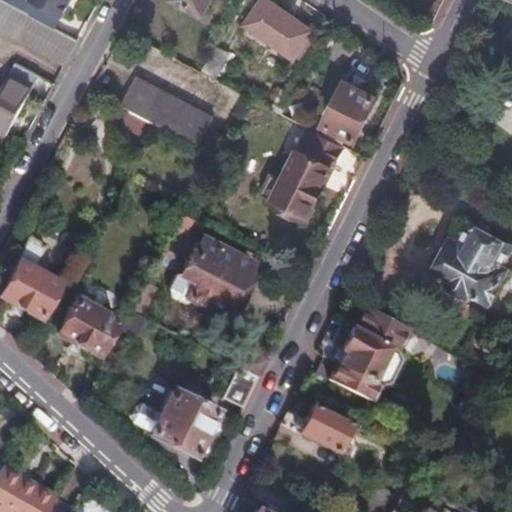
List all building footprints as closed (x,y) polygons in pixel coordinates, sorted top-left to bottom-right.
[(78,41),(61,31),(35,18),(1,0),(0,0),(0,31),(64,67),(78,41)] [(73,0),(34,0),(65,16),(73,0)] [(176,0),(205,15),(212,0),(176,0)] [(266,0),(262,0),(244,27),(294,60),(313,31),(266,0)] [(202,73),(214,79),(237,35),(224,27),(202,73)] [(333,34),(322,52),(344,66),(355,49),(333,34)] [(10,76),(33,89),(38,78),(15,66),(10,76)] [(511,74),(501,92),(511,98),(511,74)] [(2,90),(0,93),(0,133),(5,137),(33,89),(10,76),(2,90)] [(156,125),(192,143),(205,117),(128,77),(115,103),(134,113),(156,125)] [(346,82),(324,127),(357,143),(379,98),(346,82)] [(272,109),(283,115),(292,96),(281,91),(272,109)] [(144,147),(156,125),(134,113),(122,136),(144,147)] [(343,147),(311,130),(285,182),(270,174),(259,196),(307,220),(343,147)] [(183,237),(191,221),(181,216),(173,232),(183,237)] [(453,232),(454,238),(461,242),(472,221),(464,217),(456,225),(453,232)] [(461,242),(454,238),(436,272),(452,280),(455,288),(464,293),(471,290),(493,301),(510,268),(504,266),(511,250),(511,241),(472,221),(461,242)] [(28,239),(0,288),(0,300),(36,320),(55,284),(29,270),(42,247),(28,239)] [(246,265),(197,240),(177,278),(192,285),(185,298),(220,316),(246,265)] [(130,313),(140,319),(154,292),(144,286),(130,313)] [(73,298),(52,335),(93,358),(114,321),(73,298)] [(408,328),(366,305),(353,330),(350,329),(340,349),(343,351),(324,389),(367,410),(380,385),(392,381),(400,365),(395,354),(408,328)] [(235,368),(255,378),(263,363),(237,349),(229,365),(235,368)] [(240,409),(255,378),(235,368),(221,399),(240,409)] [(150,429),(146,436),(190,458),(213,412),(169,391),(160,409),(143,400),(135,403),(130,412),(133,421),(150,429)] [(349,422),(311,404),(297,432),(335,450),(349,422)] [(0,467),(0,511),(43,511),(52,497),(0,467)] [(363,511),(382,511),(392,498),(378,489),(363,511)] [(425,511),(426,511),(440,511),(443,509),(431,502),(425,511)]
